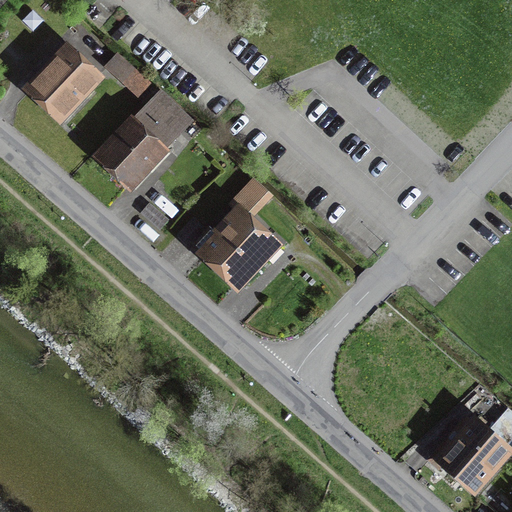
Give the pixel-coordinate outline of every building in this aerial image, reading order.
[(96,78),(67,51),(30,89),(59,117),(96,78)] [(149,83),(130,66),(120,77),(139,94),(149,83)] [(101,157),(130,184),(188,122),(159,95),(101,157)] [(231,205),(240,215),(244,218),(267,193),(254,181),(231,205)] [(159,229),(167,220),(148,204),(140,213),(159,229)] [(266,238),(244,218),(240,215),(204,254),(235,283),(275,240),(269,234),(266,238)] [(429,368),(398,341),(360,384),(391,411),(429,368)] [(511,412),(508,408),(486,433),(505,451),(511,456),(511,412)] [(475,484),(505,451),(486,433),(475,424),(475,425),(470,421),(463,429),(459,426),(434,453),(444,462),(446,459),(475,484)]
